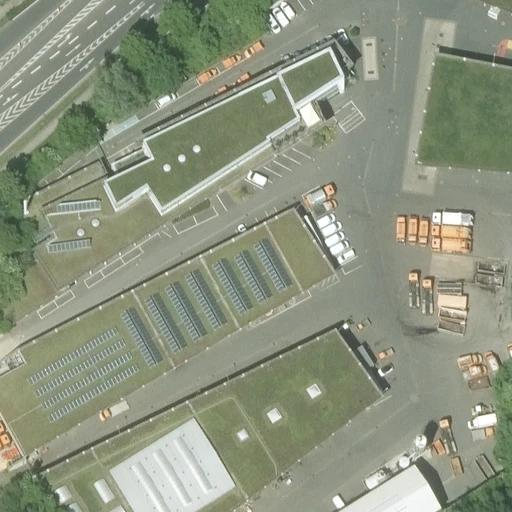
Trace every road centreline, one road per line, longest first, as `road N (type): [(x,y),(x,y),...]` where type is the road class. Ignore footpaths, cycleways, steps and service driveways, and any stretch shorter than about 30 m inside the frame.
road 1 (primary): [(0,141),(148,0)]
road 2 (primary): [(9,83),(148,0)]
